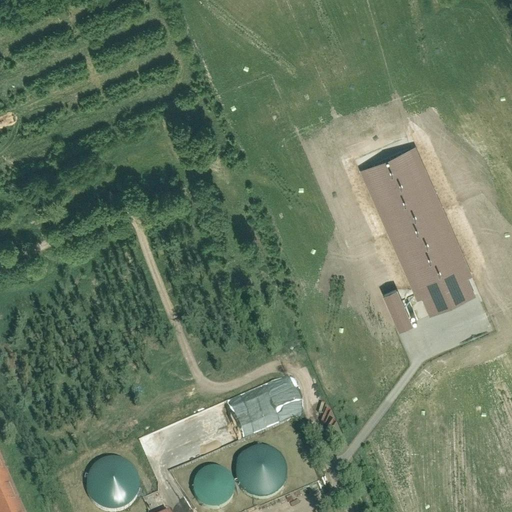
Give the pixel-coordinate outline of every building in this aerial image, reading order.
[(416,247),(425,247),(425,251),(428,251),(429,243),(417,242),(416,247)] [(383,292),(396,329),(411,324),(398,287),(383,292)] [(244,393),(258,431),(299,416),(285,378),(244,393)] [(237,467),(236,476),(238,484),(242,492),(249,497),(257,500),(265,500),(274,497),(280,492),(285,486),(287,477),(287,469),(284,461),(278,455),(271,451),(263,449),(255,450),(247,453),(241,460),(237,467)] [(24,511),(0,455),(0,511),(24,511)] [(89,478),(88,486),(90,495),(94,502),(101,508),(109,511),(118,511),(126,508),(133,503),(137,496),(140,488),(139,480),(136,472),(131,466),(124,461),(115,460),(107,460),(99,464),(93,470),(89,478)] [(193,492),(195,499),(199,504),(204,509),(210,511),(217,511),(224,509),(229,504),(233,498),(235,491),(234,484),(231,477),(226,472),(219,469),(212,469),(205,470),(200,474),(195,479),(193,486),(193,492)]
